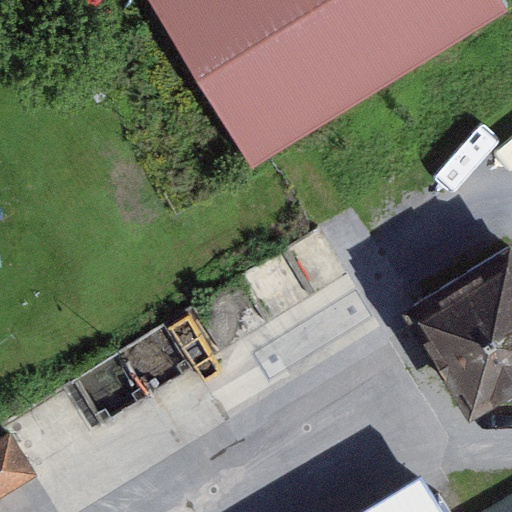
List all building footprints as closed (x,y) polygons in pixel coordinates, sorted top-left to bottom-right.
[(511,0),(164,0),(266,160),(511,5),(511,0)] [(511,244),(417,305),(484,411),(511,393),(511,244)] [(17,422),(0,431),(0,492),(43,469),(17,422)] [(426,511),(449,498),(431,469),(361,511),(426,511)] [(458,511),(449,498),(426,511),(458,511)]
